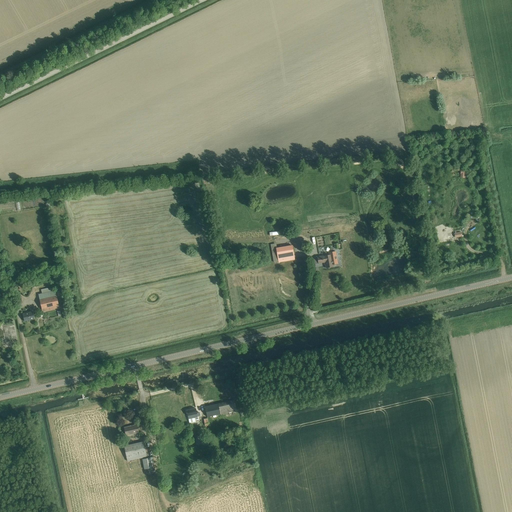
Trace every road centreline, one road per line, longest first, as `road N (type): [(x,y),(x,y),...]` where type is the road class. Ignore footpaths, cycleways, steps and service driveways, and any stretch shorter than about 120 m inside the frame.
road 1 (tertiary): [(0,399),(511,277)]
road 2 (unclassified): [(0,98),(203,0)]
